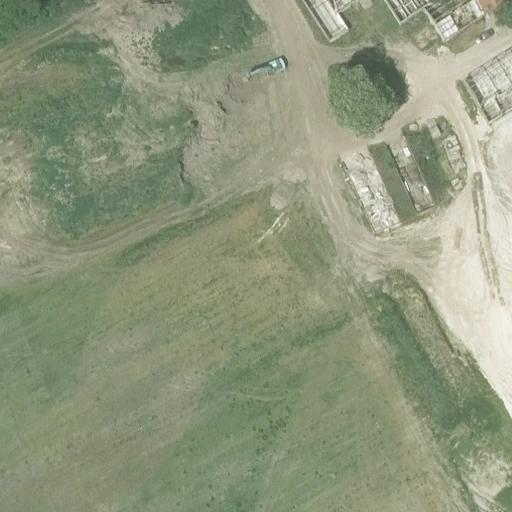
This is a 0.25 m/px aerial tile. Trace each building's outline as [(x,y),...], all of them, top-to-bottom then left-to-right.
[(0,511),(511,511),(511,228),(395,294),(225,0),(30,0),(0,17),(0,511)] [(300,0),(330,45),(347,34),(337,18),(363,0),(381,0),(399,28),(422,13),(443,45),(481,20),(468,0),(438,0),(430,6),(426,0),(300,0)] [(511,0),(468,0),(481,20),(511,0)] [(279,28),(273,32),(292,61),(298,57),(279,28)] [(489,126),(511,110),(511,51),(462,84),(489,126)]
